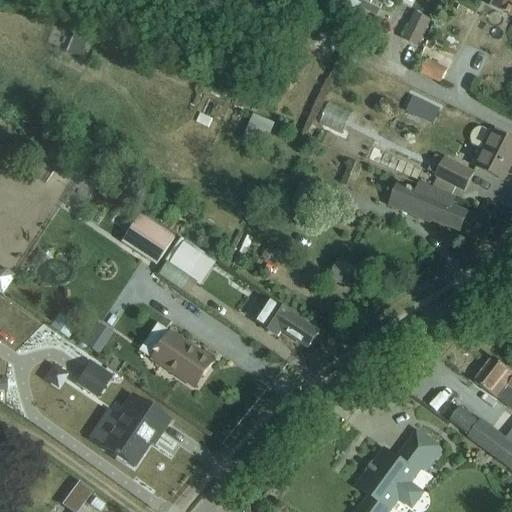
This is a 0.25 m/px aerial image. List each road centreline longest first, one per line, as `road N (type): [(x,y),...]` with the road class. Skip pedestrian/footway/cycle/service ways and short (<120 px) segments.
road 1 (tertiary): [(202,511),(299,409),(511,264)]
road 2 (unclassified): [(511,129),(350,50)]
